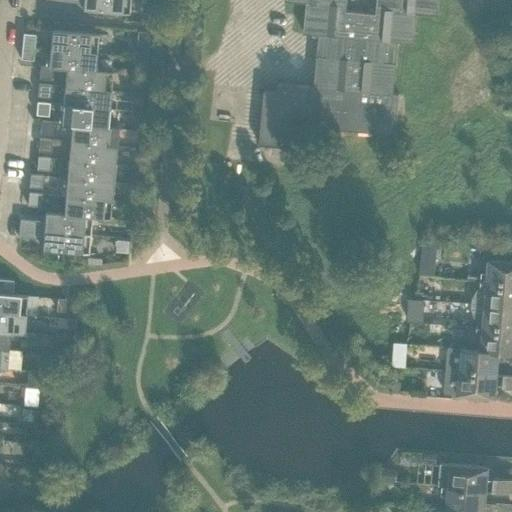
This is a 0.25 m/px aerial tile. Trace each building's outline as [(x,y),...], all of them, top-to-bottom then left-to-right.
[(82,0),(82,9),(128,14),(129,0),(82,0)] [(284,0),(284,1),(306,3),(303,33),(331,36),(329,57),(317,56),(314,86),(278,83),(277,92),(264,90),(259,145),(291,147),(293,125),(395,134),(399,94),(393,93),(396,63),(384,61),(386,41),(414,43),(417,13),(438,15),(439,0),(284,0)] [(49,49),(96,53),(98,35),(51,30),(49,49)] [(21,46),(34,47),(35,35),(23,33),(21,46)] [(136,44),(136,57),(148,57),(148,45),(136,44)] [(33,60),(34,47),(21,46),(20,59),(33,60)] [(94,71),(96,53),(49,49),(48,66),(48,67),(52,67),(52,68),(66,69),(94,71)] [(48,67),(48,66),(40,65),(39,79),(51,80),(52,68),(52,67),(48,67)] [(112,72),(94,71),(66,69),(64,87),(110,91),(112,72)] [(50,98),(51,85),(38,84),(37,97),(50,98)] [(109,109),(110,91),(64,87),(62,105),(109,109)] [(48,116),(49,103),(37,102),(35,115),(48,116)] [(107,127),(109,109),(62,105),(61,123),(71,124),(107,127)] [(52,135),(53,121),(41,120),(39,133),(52,135)] [(118,128),(107,127),(71,124),(70,142),(116,146),(118,128)] [(50,152),(52,139),(39,138),(38,151),(50,152)] [(114,164),(116,146),(70,142),(68,160),(114,164)] [(49,171),(50,157),(37,156),(36,170),(49,171)] [(113,182),(114,164),(68,160),(66,178),(113,182)] [(41,188),(43,175),(30,174),(29,187),(41,188)] [(111,200),(113,182),(66,178),(65,196),(111,200)] [(40,206),(41,193),(28,192),(27,205),(40,206)] [(109,219),(111,200),(65,196),(63,214),(91,217),(109,219)] [(63,214),(45,212),(44,222),(20,219),(19,228),(90,235),(91,217),(63,214)] [(88,254),(90,235),(19,228),(18,237),(43,239),(42,249),(88,254)] [(86,257),(86,265),(101,266),(101,258),(86,257)] [(511,261),(489,259),(487,277),(481,276),(481,282),(511,284),(511,261)] [(420,262),(419,274),(434,275),(435,264),(420,262)] [(511,284),(481,282),(481,284),(476,288),(470,299),(470,304),(511,307),(511,284)] [(414,291),(414,299),(422,299),(422,291),(414,291)] [(0,312),(25,315),(27,296),(0,293),(0,312)] [(57,298),(56,311),(65,312),(66,299),(57,298)] [(511,307),(470,304),(470,307),(474,319),(476,323),(476,327),(511,330),(511,307)] [(23,333),(25,315),(0,312),(0,330),(9,331),(9,332),(23,333)] [(511,330),(476,327),(475,331),(464,348),(481,349),(481,350),(511,353),(511,330)] [(0,330),(0,348),(7,349),(9,332),(9,331),(0,330)] [(481,349),(464,348),(448,347),(446,370),(498,374),(499,361),(509,362),(509,364),(511,363),(511,353),(481,350),(481,349)] [(21,350),(7,349),(0,348),(0,367),(6,368),(6,367),(20,369),(21,350)] [(511,374),(498,374),(446,370),(444,393),(496,397),(496,386),(511,387),(511,374)] [(392,381),(392,393),(399,393),(400,381),(392,381)] [(28,395),(27,405),(36,406),(37,395),(28,395)] [(25,419),(26,406),(15,405),(14,419),(25,419)] [(486,490),(511,492),(511,479),(488,477),(489,467),(450,463),(450,464),(440,463),(438,486),(442,486),(486,490)] [(382,469),(381,479),(396,480),(397,470),(382,469)] [(485,503),(486,490),(442,486),(442,491),(448,492),(446,508),(446,509),(486,511),(511,511),(511,502),(496,501),(496,504),(485,503)]
